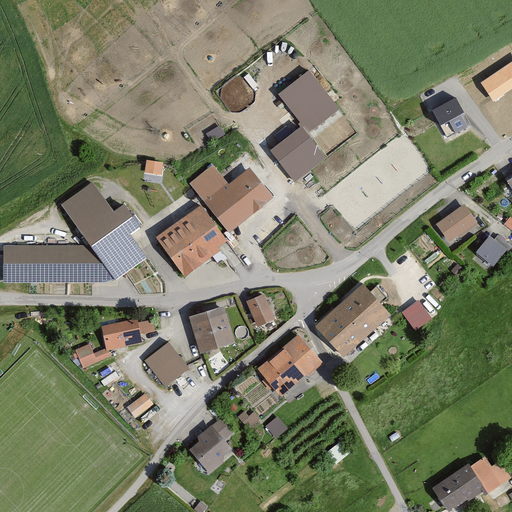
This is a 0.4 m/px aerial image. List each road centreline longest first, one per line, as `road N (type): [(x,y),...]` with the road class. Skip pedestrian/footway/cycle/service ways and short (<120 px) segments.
road 1 (residential): [(298,284),(186,299),(0,303)]
road 2 (residential): [(303,309),(232,374),(108,511)]
road 3 (residential): [(511,146),(355,264),(298,284)]
road 4 (residential): [(303,309),(408,511)]
